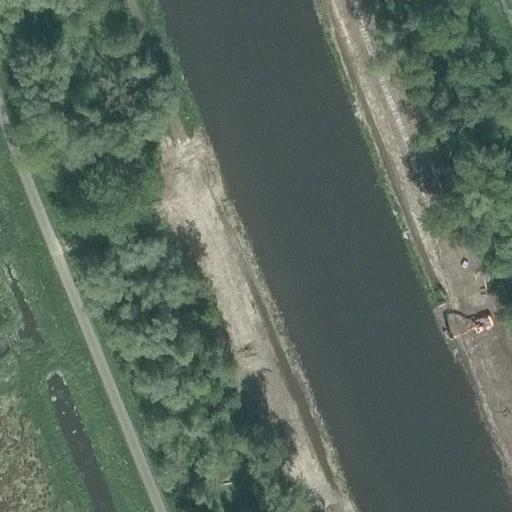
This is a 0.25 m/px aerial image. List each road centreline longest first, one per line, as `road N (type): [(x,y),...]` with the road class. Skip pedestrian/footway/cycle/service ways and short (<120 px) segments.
road 1 (track): [(133,0),(331,511)]
road 2 (track): [(333,0),(480,361),(511,414)]
road 3 (unclassified): [(158,511),(0,113)]
road 4 (track): [(53,250),(173,208),(198,183)]
